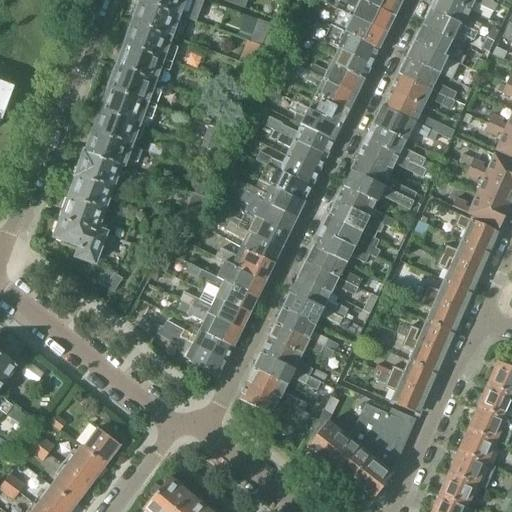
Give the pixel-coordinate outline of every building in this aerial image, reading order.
[(140,0),(140,2),(180,17),(188,20),(195,0),(140,0)] [(218,0),(245,9),(248,0),(218,0)] [(339,0),(335,9),(387,34),(395,19),(355,0),(346,0),(345,3),(339,0)] [(402,2),(397,0),(355,0),(395,19),(402,2)] [(451,0),(434,0),(430,8),(478,33),(482,26),(468,19),(472,10),(451,0)] [(488,0),(451,0),(472,10),(475,4),(493,13),(497,5),(488,0)] [(324,4),(317,1),(313,7),(321,11),(324,4)] [(140,2),(132,23),(173,38),(180,17),(140,2)] [(478,33),(430,8),(422,25),(456,43),(460,35),(473,43),(478,33)] [(387,34),(335,9),(331,18),(333,19),(330,26),(379,50),(387,34)] [(251,43),(263,47),(271,25),(259,21),(251,43)] [(132,23),(124,45),(172,63),(177,48),(170,46),(173,38),(132,23)] [(511,25),(509,24),(502,38),(510,41),(511,36),(511,25)] [(456,43),(422,25),(414,41),(463,66),(467,58),(461,56),(465,47),(456,43)] [(379,50),(330,26),(322,42),(372,66),(379,50)] [(487,37),(494,40),(498,31),(491,28),(487,37)] [(494,40),(487,37),(481,49),(488,53),(494,40)] [(414,41),(406,57),(441,74),(444,67),(459,74),(463,66),(414,41)] [(263,47),(251,43),(248,42),(241,63),(261,70),(268,49),(263,47)] [(372,66),(322,42),(319,49),(334,57),(330,64),(364,81),(372,66)] [(172,63),(124,45),(116,68),(156,83),(159,84),(164,70),(168,72),(172,63)] [(206,59),(209,51),(192,45),(189,53),(206,59)] [(406,57),(398,73),(447,98),(451,91),(436,84),(441,74),(406,57)] [(479,74),(484,62),(477,59),(471,71),(479,74)] [(356,96),(302,69),(287,62),(279,79),(285,82),(287,83),(291,74),(319,88),(315,95),(349,112),(356,96)] [(306,62),(302,69),(356,96),(364,81),(330,64),(327,72),(312,64),(311,65),(306,62)] [(116,68),(109,88),(156,106),(161,92),(154,90),(156,83),(116,68)] [(447,98),(398,73),(390,90),(425,107),(428,100),(452,112),(457,103),(447,98)] [(285,82),(279,79),(275,77),(269,91),(279,96),(285,82)] [(0,82),(0,120),(0,121),(1,121),(13,87),(0,82)] [(511,88),(506,86),(502,95),(511,98),(511,110),(511,111),(511,88)] [(156,106),(109,88),(100,111),(141,126),(148,129),(156,106)] [(421,116),(425,107),(390,90),(382,106),(438,135),(449,140),(453,131),(421,116)] [(273,102),(277,95),(269,91),(265,99),(273,102)] [(349,112),(315,95),(311,103),(297,95),(293,103),(341,127),(349,112)] [(341,127),(293,103),(289,111),(308,120),(304,128),(334,142),(341,127)] [(438,135),(382,106),(373,125),(408,142),(413,133),(434,143),(438,135)] [(100,111),(93,132),(133,147),(141,126),(100,111)] [(492,115),(488,125),(511,135),(511,111),(505,125),(502,124),(504,120),(492,115)] [(227,115),(220,130),(227,134),(235,119),(227,115)] [(300,135),(283,127),(284,125),(269,117),(264,126),(273,130),(327,157),(334,142),(304,128),(300,135)] [(408,142),(373,125),(365,140),(426,170),(433,173),(436,167),(425,162),(426,160),(404,150),(408,142)] [(511,135),(488,125),(484,133),(496,138),(498,134),(502,136),(495,151),(511,158),(511,135)] [(227,134),(210,128),(202,147),(220,153),(227,134)] [(327,157),(273,130),(269,139),(289,151),(286,157),(319,173),(327,157)] [(93,132),(85,153),(122,168),(125,169),(128,161),(135,164),(140,150),(133,147),(93,132)] [(426,170),(365,140),(358,155),(393,173),(396,166),(422,178),(426,170)] [(151,145),(148,153),(160,157),(163,149),(151,145)] [(122,168),(85,153),(84,153),(75,176),(76,177),(114,190),(122,168)] [(262,154),(258,163),(311,188),(319,173),(286,157),(282,165),(262,154)] [(258,163),(250,158),(243,155),(240,163),(275,180),(272,186),(275,187),(274,189),(304,203),(311,188),(258,163)] [(393,173),(358,155),(351,170),(414,202),(418,195),(388,181),(393,173)] [(463,155),(459,164),(469,168),(473,159),(463,155)] [(473,159),(469,168),(511,186),(511,163),(494,155),(487,170),(483,169),(485,164),(473,159)] [(511,199),(511,186),(469,168),(465,177),(477,182),(479,178),(482,180),(476,194),(508,208),(511,199)] [(414,202),(351,170),(343,186),(377,203),(380,198),(409,212),(414,202)] [(209,175),(200,172),(191,194),(193,195),(203,199),(212,176),(209,175)] [(114,190),(76,177),(69,196),(107,211),(114,190)] [(237,181),(233,188),(296,218),(304,203),(274,189),(259,181),(255,189),(246,184),(246,186),(237,181)] [(233,188),(228,186),(224,194),(248,205),(244,212),(289,234),(296,218),(233,188)] [(377,203),(343,186),(335,201),(394,231),(398,223),(374,211),(377,203)] [(508,208),(476,194),(469,209),(466,207),(468,203),(456,198),(452,208),(499,228),(508,208)] [(207,201),(193,195),(184,216),(198,221),(207,201)] [(101,226),(107,211),(69,196),(61,218),(114,238),(115,238),(118,232),(101,226)] [(335,201),(328,216),(373,239),(376,232),(378,233),(379,232),(396,240),(391,249),(398,252),(406,237),(394,231),(335,201)] [(127,210),(115,205),(111,214),(124,219),(127,210)] [(443,214),(446,209),(437,206),(435,211),(443,215),(443,214)] [(289,234),(244,212),(240,221),(221,211),(220,212),(216,210),(214,214),(213,214),(213,215),(281,249),(289,234)] [(281,249),(213,215),(208,226),(215,229),(217,225),(226,230),(225,232),(245,242),(242,248),(274,264),(281,249)] [(460,241),(488,253),(497,232),(459,215),(454,227),(464,231),(460,241)] [(373,239),(328,216),(320,232),(369,256),(376,260),(380,252),(376,250),(380,242),(373,239)] [(109,250),(114,238),(61,218),(54,238),(63,241),(61,246),(78,252),(76,257),(94,264),(100,247),(109,250)] [(420,222),(418,221),(408,241),(419,246),(428,226),(425,225),(420,222)] [(320,232),(313,247),(347,264),(351,257),(365,264),(369,256),(320,232)] [(169,241),(165,249),(173,252),(176,244),(169,241)] [(488,253),(460,241),(456,250),(446,246),(437,267),(445,271),(450,261),(451,261),(479,274),(488,253)] [(274,264),(242,248),(240,247),(236,256),(221,249),(219,254),(217,253),(214,258),(224,263),(265,282),(274,264)] [(313,247),(305,262),(358,289),(362,280),(344,271),(347,264),(313,247)] [(451,261),(442,281),(471,294),(479,274),(451,261)] [(358,289),(305,262),(298,278),(332,295),(335,287),(355,297),(358,289)] [(265,282),(224,263),(217,278),(257,298),(265,282)] [(217,278),(188,264),(182,276),(189,280),(191,277),(207,284),(203,292),(248,315),(257,298),(217,278)] [(104,268),(96,281),(104,286),(113,273),(104,268)] [(122,279),(113,273),(104,286),(113,292),(122,279)] [(332,295),(298,278),(290,293),(344,320),(348,310),(339,306),(337,309),(327,304),(332,295)] [(471,294),(442,281),(438,290),(428,286),(424,297),(462,313),(471,294)] [(421,296),(424,289),(415,285),(412,292),(421,296)] [(248,315),(203,292),(199,300),(183,292),(179,301),(181,302),(240,331),(248,315)] [(344,320),(290,293),(283,308),(317,325),(320,318),(346,330),(350,323),(344,320)] [(369,314),(377,298),(370,295),(362,311),(369,314)] [(462,313),(424,297),(419,307),(429,312),(425,320),(453,333),(462,313)] [(240,331),(181,302),(177,310),(202,323),(199,329),(233,347),(240,331)] [(317,325),(283,308),(275,323),(332,352),(336,344),(328,341),(314,333),(317,326),(317,325)] [(353,318),(346,315),(344,320),(350,323),(351,323),(353,318)] [(425,320),(416,341),(445,353),(453,333),(425,320)] [(167,322),(164,328),(225,363),(233,347),(199,329),(198,332),(203,335),(202,337),(200,336),(199,338),(167,322)] [(138,331),(146,337),(152,329),(144,323),(138,331)] [(275,323),(268,338),(303,356),(306,349),(328,360),(332,352),(275,323)] [(411,326),(409,332),(399,327),(394,338),(404,343),(402,347),(412,352),(407,361),(436,374),(445,353),(416,341),(415,340),(419,330),(411,326)] [(225,363),(164,328),(161,327),(157,335),(176,346),(177,345),(189,353),(185,359),(199,368),(213,377),(217,380),(225,363)] [(268,338),(261,353),(324,384),(328,376),(314,369),(313,371),(299,364),(303,356),(268,338)] [(0,392),(7,384),(10,386),(16,377),(18,379),(21,374),(36,385),(43,374),(1,344),(3,341),(0,339),(0,392)] [(324,384),(261,353),(253,369),(288,386),(291,379),(317,392),(318,390),(331,396),(334,389),(324,384)] [(139,372),(144,366),(138,361),(133,367),(139,372)] [(436,374),(407,361),(403,371),(393,367),(391,373),(389,377),(427,394),(436,374)] [(487,384),(511,395),(511,369),(496,363),(487,384)] [(375,371),(389,377),(391,373),(377,367),(375,371)] [(253,369),(246,384),(302,411),(305,404),(284,394),(288,386),(253,369)] [(427,394),(389,377),(384,388),(396,393),(391,403),(418,415),(427,394)] [(302,411),(246,384),(238,400),(273,417),(277,409),(283,412),(282,414),(297,421),(298,420),(306,424),(310,416),(302,411)] [(511,395),(487,384),(477,407),(505,419),(511,402),(511,395)] [(0,398),(0,412),(7,417),(7,416),(12,420),(18,411),(14,407),(0,398)] [(385,422),(388,415),(364,404),(348,440),(363,452),(377,464),(392,475),(410,433),(385,422)] [(505,419),(477,407),(467,429),(495,442),(505,419)] [(391,409),(388,415),(385,422),(410,433),(415,420),(391,409)] [(18,411),(12,420),(26,430),(32,421),(18,411)] [(327,467),(348,440),(327,424),(331,416),(322,411),(304,444),(308,447),(306,450),(327,467)] [(66,422),(55,414),(48,423),(60,433),(66,422)] [(102,423),(98,429),(105,435),(110,429),(102,423)] [(98,429),(83,449),(105,466),(120,446),(105,435),(98,429)] [(495,442),(467,429),(457,451),(485,464),(495,442)] [(54,446),(39,435),(33,443),(48,454),(54,446)] [(348,440),(327,467),(342,479),(363,452),(348,440)] [(48,454),(33,443),(27,452),(42,462),(48,454)] [(105,466),(83,449),(80,447),(66,467),(91,486),(105,466)] [(457,451),(447,474),(475,486),(485,464),(457,451)] [(363,452),(342,479),(357,490),(377,464),(363,452)] [(377,464),(357,490),(371,501),(376,495),(377,496),(384,487),(382,486),(392,475),(377,464)] [(66,467),(51,486),(76,505),(91,486),(66,467)] [(25,485),(10,474),(3,482),(19,493),(25,485)] [(447,474),(438,495),(466,508),(475,486),(447,474)] [(142,511),(205,511),(207,510),(168,478),(160,488),(153,496),(141,510),(142,511)] [(19,493),(3,482),(0,487),(0,492),(12,501),(19,493)] [(153,496),(160,488),(156,485),(149,493),(153,496)] [(51,486),(36,506),(44,511),(70,511),(76,505),(51,486)] [(473,511),(466,508),(438,495),(430,511),(473,511)] [(509,511),(511,507),(511,502),(504,499),(498,511),(499,511),(509,511)]
